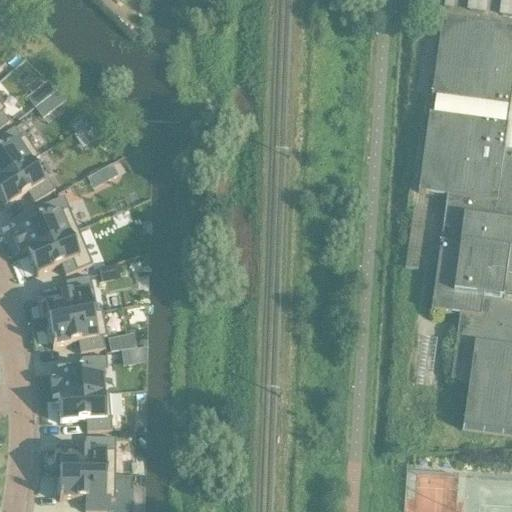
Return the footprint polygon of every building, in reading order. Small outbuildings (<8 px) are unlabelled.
[(445,199),(444,207),(429,314),(459,318),(450,382),(468,385),(462,432),(511,439),(511,32),(441,22),(430,100),(425,99),(422,117),(428,117),(417,195),(445,199)] [(33,95),(26,101),(34,111),(41,106),(33,95)] [(0,133),(9,126),(2,116),(5,113),(0,106),(0,133)] [(41,106),(34,111),(42,122),(49,117),(41,106)] [(0,184),(30,165),(31,166),(39,161),(25,139),(21,142),(14,132),(0,140),(0,184)] [(30,165),(0,184),(0,203),(5,211),(26,197),(33,207),(54,194),(47,183),(43,186),(31,166),(30,165)] [(111,168),(97,176),(103,187),(117,180),(111,168)] [(40,223),(11,235),(21,258),(26,256),(78,234),(63,200),(36,212),(40,223)] [(78,234),(26,256),(36,279),(60,269),(65,280),(92,268),(78,234)] [(67,297),(37,303),(41,322),(46,321),(47,327),(97,317),(97,316),(90,281),(65,285),(67,297)] [(48,331),(46,331),(46,335),(47,338),(47,341),(48,344),(49,346),(51,346),(52,353),(55,352),(54,351),(77,346),(80,358),(104,353),(102,341),(107,340),(102,315),(97,316),(97,317),(47,327),(48,331)] [(120,341),(107,343),(110,356),(122,354),(120,341)] [(143,352),(121,355),(123,370),(143,368),(146,367),(146,352),(143,352)] [(82,375),(50,377),(52,402),(58,401),(104,398),(104,397),(102,374),(107,374),(106,361),(81,363),(82,375)] [(104,398),(58,401),(59,426),(85,425),(86,437),(111,435),(109,397),(104,397),(104,398)] [(85,454),(54,454),(54,473),(59,473),(59,479),(115,479),(115,442),(85,442),(85,454)] [(56,489),(56,492),(57,495),(57,498),(59,498),(58,505),(61,505),(61,503),(84,504),(84,511),(109,511),(110,504),(114,504),(115,479),(59,479),(59,483),(57,483),(57,486),(56,489)]
